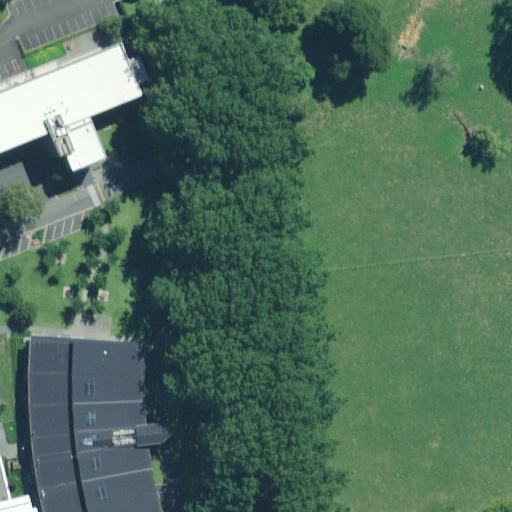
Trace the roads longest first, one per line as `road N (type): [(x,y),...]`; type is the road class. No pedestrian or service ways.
road 1 (unclassified): [(201,150),(244,511)]
road 2 (unclassified): [(0,231),(201,150)]
road 3 (unclassified): [(185,0),(201,150)]
